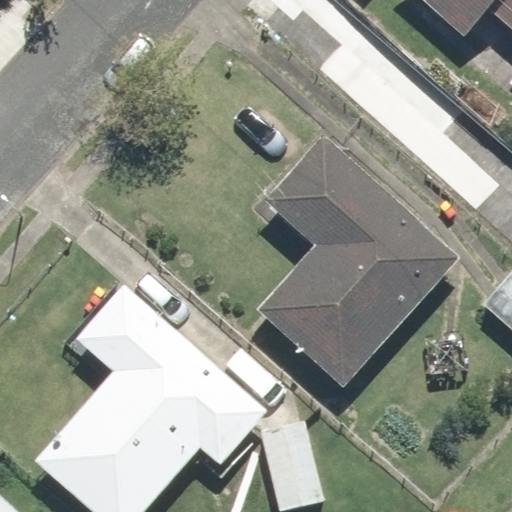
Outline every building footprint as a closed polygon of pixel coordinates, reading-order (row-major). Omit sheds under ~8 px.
[(511,0),(426,0),(467,36),(492,8),(511,25),(511,0)] [(461,259),(325,136),(266,201),(317,247),(260,308),(346,386),(461,259)] [(511,274),(486,303),(511,325),(511,274)] [(270,411),(126,286),(79,339),(116,371),(37,460),(95,511),(146,511),(204,447),(223,464),(270,411)] [(283,511),(327,501),(307,422),(264,432),(283,511)] [(21,511),(0,493),(0,511),(21,511)]
